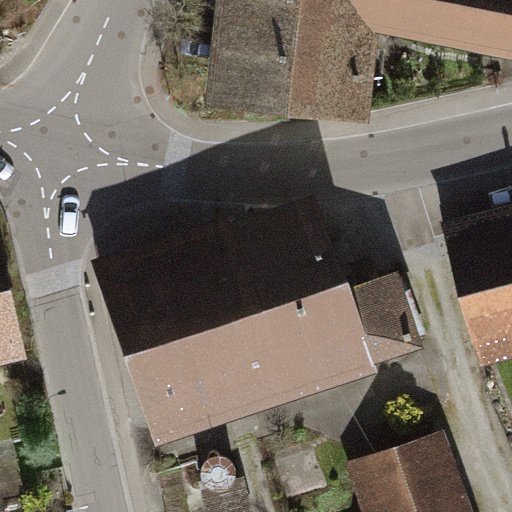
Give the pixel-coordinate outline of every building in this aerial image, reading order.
[(511,0),(221,0),(203,109),(366,135),(381,44),(511,64),(511,0)] [(324,200),(104,273),(165,454),(426,368),(395,274),(353,288),(324,200)] [(511,212),(458,227),(497,375),(511,371),(511,212)] [(0,350),(21,346),(0,255),(0,350)] [(368,511),(480,511),(455,435),(354,468),(368,511)] [(178,511),(262,511),(250,461),(171,481),(178,511)]
